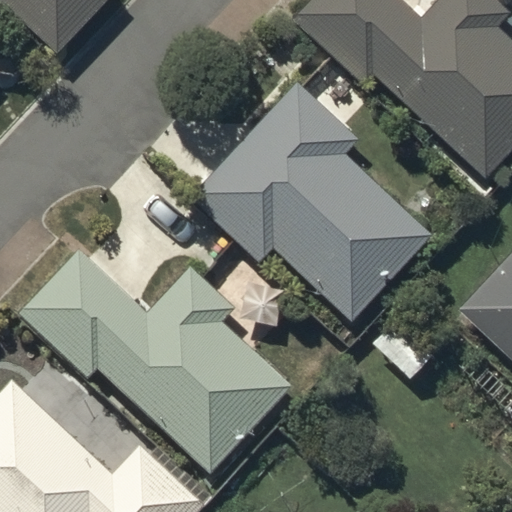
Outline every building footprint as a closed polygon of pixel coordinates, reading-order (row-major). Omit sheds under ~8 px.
[(1,0),(56,52),(105,0),(1,0)] [(511,18),(492,0),(442,0),(423,20),(400,0),(313,0),(292,23),(366,90),(375,80),(489,184),(511,159),(511,44),(499,32),(511,18)] [(362,143),(297,83),(188,199),(261,266),(275,251),(352,323),(429,241),(344,162),(362,143)] [(235,315),(191,275),(150,319),(80,254),(21,317),(90,381),(98,373),(213,479),(293,392),(223,328),(235,315)] [(511,259),(462,315),(511,360),(511,259)] [(437,357),(402,322),(378,347),(413,381),(437,357)] [(113,480),(15,388),(0,404),(0,511),(198,511),(203,507),(142,450),(113,480)]
